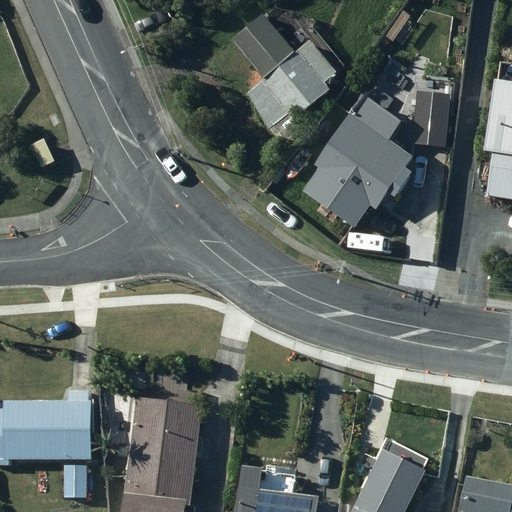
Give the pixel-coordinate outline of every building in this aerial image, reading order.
[(241,45),(273,82),(256,96),(277,131),(280,129),(294,146),(310,133),(303,124),(340,94),(334,87),(346,76),(320,45),(305,57),(273,18),(241,45)] [(511,86),(505,85),(497,114),(511,117),(511,86)] [(423,103),(418,148),(454,151),(458,107),(423,103)] [(329,172),(387,214),(424,163),(366,121),(329,172)] [(36,148),(47,171),(62,163),(51,140),(36,148)] [(511,172),(502,171),(497,198),(511,201),(511,172)] [(0,413),(0,468),(17,468),(17,464),(102,463),(101,405),(97,405),(97,394),(74,394),(74,405),(12,405),(12,413),(0,413)] [(198,507),(210,409),(145,401),(133,499),(141,500),(139,511),(202,511),(203,507),(198,507)] [(393,453),(364,511),(419,511),(438,475),(393,453)] [(71,468),(72,501),(95,501),(94,468),(71,468)] [(272,495),(274,473),(253,470),(247,511),(344,511),(345,510),(331,508),(332,503),(300,498),(303,479),(282,477),(279,496),(272,495)] [(511,511),(511,488),(478,482),(471,511),(511,511)]
